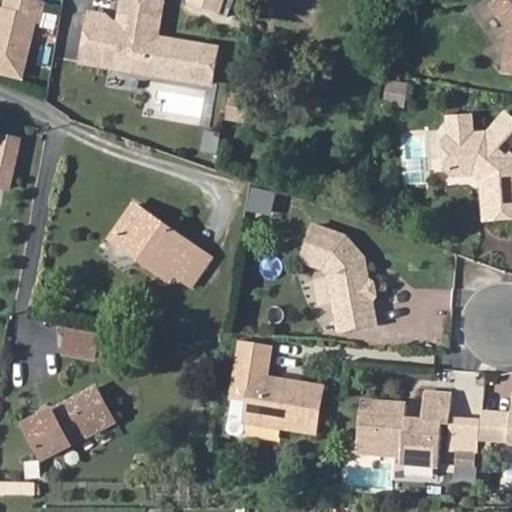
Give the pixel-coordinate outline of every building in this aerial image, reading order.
[(44,4),(28,0),(9,0),(7,11),(2,10),(0,19),(0,70),(22,76),(36,19),(39,20),(44,4)] [(84,63),(131,71),(132,63),(138,58),(139,59),(152,60),(155,61),(173,64),(172,78),(210,84),(216,45),(160,36),(165,3),(145,0),(125,0),(122,24),(122,29),(113,28),(113,22),(106,16),(91,14),(84,63)] [(191,0),(190,3),(218,14),(223,0),(191,0)] [(511,0),(493,0),(488,4),(507,31),(502,71),(511,72),(511,0)] [(132,63),(131,71),(153,75),(172,78),(173,64),(155,61),(152,60),(139,59),(138,58),(132,63)] [(407,108),(410,83),(388,79),(384,104),(407,108)] [(229,92),(226,121),(247,123),(250,95),(229,92)] [(449,140),(444,147),(447,172),(454,178),(478,175),(483,180),(484,215),(511,214),(511,120),(503,114),(480,143),(471,137),(449,140)] [(447,121),(449,140),(471,137),(469,118),(447,121)] [(204,131),(201,153),(219,155),(221,132),(204,131)] [(0,136),(0,137),(0,186),(9,188),(19,141),(0,136)] [(142,256),(139,262),(169,282),(178,270),(193,248),(134,208),(114,237),(142,256)] [(365,312),(373,310),(371,299),(376,292),(373,278),(366,274),(363,260),(341,238),(308,226),(297,261),(317,268),(326,279),(337,332),(367,327),(365,312)] [(110,243),(139,262),(142,256),(114,237),(110,243)] [(193,248),(178,270),(189,277),(203,256),(193,248)] [(376,325),(373,310),(365,312),(367,327),(376,325)] [(99,338),(69,333),(65,358),(95,362),(99,338)] [(312,435),(319,388),(263,380),(268,348),(236,344),(223,432),(225,435),(234,436),(238,434),(239,425),(312,435)] [(114,425),(95,389),(24,428),(43,463),(114,425)] [(422,418),(404,417),(404,405),(360,402),(357,442),(349,441),(348,455),(401,458),(400,465),(445,469),(451,394),(424,391),(422,418)] [(475,470),(479,453),(458,448),(455,466),(475,470)]
